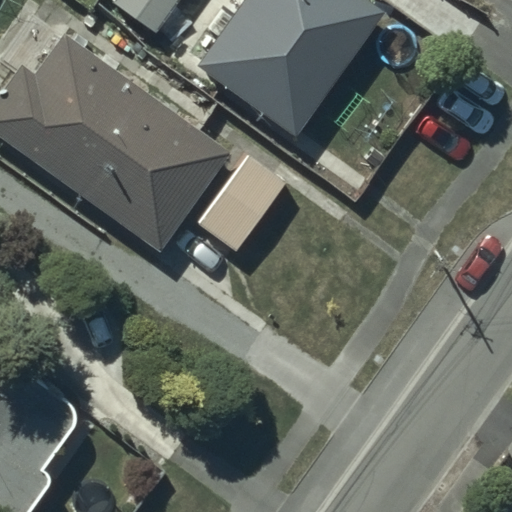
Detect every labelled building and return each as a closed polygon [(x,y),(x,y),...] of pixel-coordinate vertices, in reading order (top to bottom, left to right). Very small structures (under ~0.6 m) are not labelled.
[(116,0),(153,27),(172,0),(116,0)] [(373,0),(227,0),(190,52),(289,124),(377,3),(373,0)] [(14,52),(0,71),(0,129),(156,244),(226,141),(59,25),(31,64),(14,52)] [(241,147),(194,215),(234,245),(282,175),(241,147)] [(0,494),(18,507),(49,464),(39,457),(70,415),(71,397),(0,344),(0,494)]
